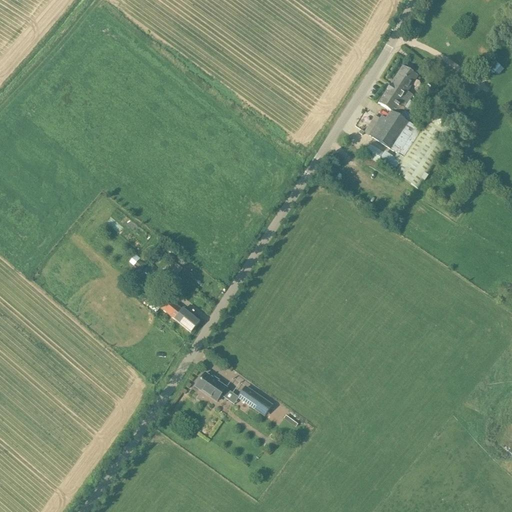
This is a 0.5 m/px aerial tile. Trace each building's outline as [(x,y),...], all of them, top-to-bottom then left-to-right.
[(378,103),(394,113),(399,117),(413,97),(407,93),(417,77),(402,67),(378,103)] [(380,118),(369,136),(398,155),(416,128),(399,117),(394,113),(389,121),(382,116),(380,118)] [(364,154),(394,174),(418,190),(456,132),(432,116),(422,131),(416,128),(398,155),(395,160),(370,144),(364,154)] [(139,260),(134,267),(140,271),(145,266),(139,260)] [(174,263),(159,281),(167,288),(182,270),(174,263)] [(155,300),(149,307),(157,313),(161,308),(175,320),(174,320),(191,333),(201,321),(184,308),(182,310),(168,298),(162,305),(155,300)] [(216,402),(225,389),(205,374),(195,387),(216,402)] [(246,388),(238,398),(263,416),(271,406),(246,388)]
